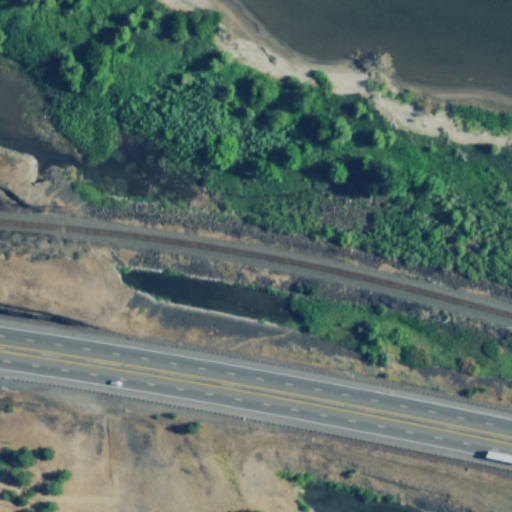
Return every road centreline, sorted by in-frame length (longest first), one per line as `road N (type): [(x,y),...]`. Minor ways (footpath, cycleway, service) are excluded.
road 1 (motorway): [(0,360),(511,456)]
road 2 (motorway): [(511,428),(0,334)]
